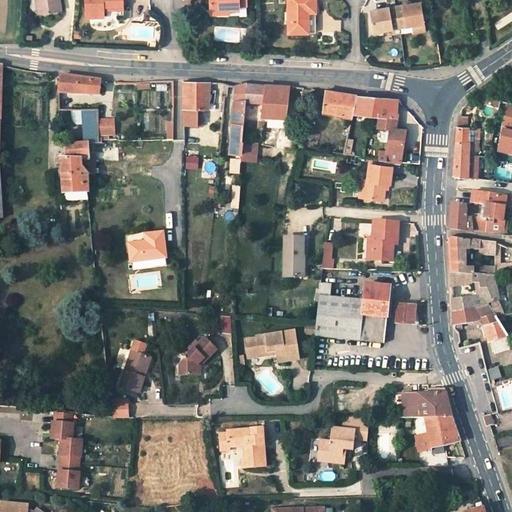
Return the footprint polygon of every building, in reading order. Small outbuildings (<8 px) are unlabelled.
[(59,0),(39,0),(41,14),(61,11),(59,0)] [(85,0),(86,11),(86,18),(103,17),(103,10),(103,7),(123,6),(122,0),(85,0)] [(229,8),(239,8),(239,6),(246,6),(246,0),(209,0),(210,11),(220,11),(220,8),(229,8)] [(315,0),(288,0),(288,33),(309,33),(308,9),(316,9),(315,0)] [(420,3),(371,11),(374,32),(413,26),(414,33),(425,31),(420,3)] [(98,94),(100,81),(61,75),(60,92),(98,94)] [(209,110),(210,82),(184,81),(184,109),(199,109),(209,110)] [(236,85),(230,152),(244,153),(244,139),(247,101),(248,83),(246,83),(236,85)] [(247,101),(264,103),(262,117),(286,118),(290,86),(248,83),(247,101)] [(324,113),(352,119),(357,96),(327,91),(324,113)] [(356,113),(381,115),(388,116),(388,112),(397,113),(398,100),(397,99),(359,96),(356,113)] [(511,101),(509,100),(503,126),(506,127),(506,131),(503,130),(499,148),(511,150),(511,101)] [(198,123),(199,109),(184,109),(184,125),(197,126),(198,123)] [(378,127),(391,129),(387,151),(378,150),(377,159),(379,159),(394,161),(401,162),(407,130),(397,128),(398,117),(396,116),(397,113),(388,112),(388,116),(381,115),(378,127)] [(469,116),(459,116),(459,119),(457,137),(456,153),(469,154),(469,128),(468,128),(469,116)] [(100,137),(116,137),(115,119),(99,119),(100,137)] [(283,128),(283,120),(268,119),(267,127),(283,128)] [(84,125),(85,144),(89,143),(99,143),(99,137),(98,124),(84,125)] [(259,140),(244,139),(244,153),(243,157),(257,157),(257,144),(259,140)] [(85,144),(66,144),(67,158),(61,158),(64,194),(88,192),(89,192),(88,174),(82,167),(82,160),(90,160),(89,143),(85,144)] [(468,176),(469,154),(456,153),(454,174),(468,176)] [(478,155),(469,154),(468,176),(469,177),(478,178),(478,155)] [(241,159),(232,158),(231,171),(240,172),(241,159)] [(379,159),(378,165),(370,164),(368,182),(365,181),(363,197),(384,200),(386,189),(387,184),(390,185),(394,161),(379,159)] [(505,206),(506,196),(474,191),(473,197),(472,202),(484,204),(482,218),(473,218),(474,230),(505,232),(506,224),(506,221),(504,221),(505,206)] [(64,201),(89,200),(88,192),(64,194),(64,201)] [(467,210),(466,205),(452,202),(450,218),(450,228),(467,230),(474,230),(473,218),(466,217),(467,210)] [(398,240),(399,222),(374,221),(373,239),(372,261),(392,262),(393,245),(394,240),(398,240)] [(146,241),(129,243),(131,262),(167,257),(164,232),(145,234),(146,241)] [(304,237),(285,237),(285,277),(302,277),(302,256),(303,257),(304,237)] [(475,274),(475,266),(466,266),(466,249),(481,250),(481,241),(449,237),(450,255),(451,273),(475,274)] [(496,254),(497,243),(487,242),(481,241),(481,250),(480,254),(496,254)] [(325,243),(323,259),(331,260),(332,244),(325,243)] [(331,260),(323,259),(323,269),(333,269),(333,260),(331,260)] [(511,263),(496,264),(496,274),(511,269),(511,263)] [(452,286),(475,282),(477,296),(452,298),(453,310),(489,306),(486,303),(497,298),(499,297),(495,275),(475,274),(451,273),(452,286)] [(331,281),(322,280),(320,296),(329,297),(331,281)] [(316,336),(384,343),(389,303),(391,304),(393,286),(366,284),(364,301),(329,297),(320,296),(316,336)] [(497,317),(504,315),(497,298),(486,303),(489,306),(497,317)] [(416,305),(397,304),(396,324),(415,325),(416,305)] [(480,318),(482,317),(485,325),(490,341),(492,341),(506,336),(507,336),(499,321),(497,317),(489,306),(453,310),(454,324),(461,323),(475,320),(480,318)] [(257,338),(246,340),(249,358),(260,356),(261,354),(270,352),(269,350),(278,349),(279,353),(279,356),(282,358),(288,357),(288,361),(300,359),(295,330),(257,336),(257,338)] [(492,341),(495,353),(510,349),(506,336),(492,341)] [(206,338),(188,357),(186,355),(185,356),(187,358),(188,359),(183,364),(183,375),(203,375),(203,366),(202,365),(205,361),(206,363),(219,350),(206,338)] [(144,355),(147,346),(135,342),(132,351),(144,355)] [(496,401),(491,403),(488,393),(493,392),(492,388),(491,384),(490,380),(487,370),(479,343),(456,349),(460,369),(469,367),(470,372),(473,379),(463,381),(467,396),(472,419),(479,417),(488,414),(499,411),(496,401)] [(140,394),(145,378),(142,377),(149,357),(144,355),(132,351),(120,387),(140,394)] [(145,378),(152,358),(149,357),(142,377),(145,378)] [(494,379),(501,376),(498,367),(487,370),(490,380),(494,379)] [(431,394),(406,395),(403,395),(403,396),(403,399),(403,405),(404,417),(413,417),(425,417),(451,417),(445,389),(431,389),(431,394)] [(128,402),(111,402),(113,417),(128,417),(128,402)] [(404,417),(403,405),(396,405),(397,417),(404,417)] [(71,424),(72,414),(56,412),(55,423),(53,423),(52,439),(62,440),(60,456),(61,456),(61,464),(60,472),(59,472),(58,488),(78,490),(79,473),(78,473),(79,465),(80,458),(81,458),(82,441),(72,440),(73,424),(71,424)] [(491,425),(488,414),(479,417),(480,423),(481,427),(490,426),(491,425)] [(432,447),(460,440),(451,417),(425,417),(432,447)] [(343,430),(354,431),(353,438),(365,439),(365,418),(345,419),(343,430)] [(265,428),(226,430),(226,434),(219,434),(220,442),(228,442),(228,447),(241,446),(241,444),(245,443),(248,445),(248,446),(248,447),(245,449),(246,459),(254,459),(255,466),(266,466),(265,445),(267,444),(265,428)] [(342,449),(345,449),(352,450),(353,444),(353,438),(354,431),(343,430),(332,429),(331,441),(320,440),(318,461),(341,464),(342,449)] [(228,442),(220,442),(220,450),(228,450),(228,447),(228,442)] [(246,459),(243,459),(243,467),(255,466),(254,459),(246,459)] [(475,505),(477,509),(484,507),(482,501),(478,502),(479,504),(475,505)]
